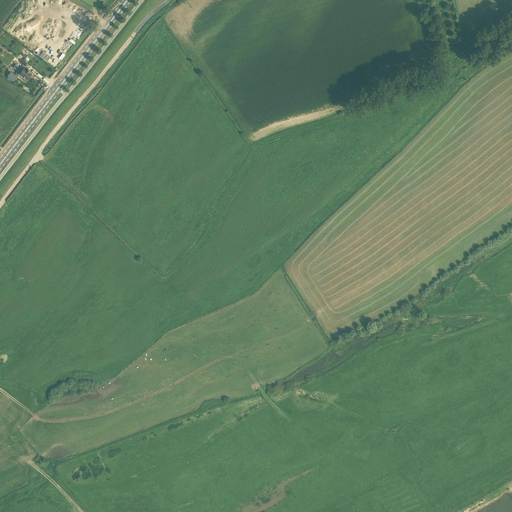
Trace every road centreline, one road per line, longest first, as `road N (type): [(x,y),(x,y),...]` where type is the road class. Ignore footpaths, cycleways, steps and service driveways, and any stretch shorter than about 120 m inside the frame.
road 1 (track): [(231,356),(88,417),(47,422),(0,391)]
road 2 (track): [(394,511),(276,410),(231,356)]
road 3 (primary): [(0,164),(127,0)]
road 4 (track): [(447,0),(461,74),(495,102)]
